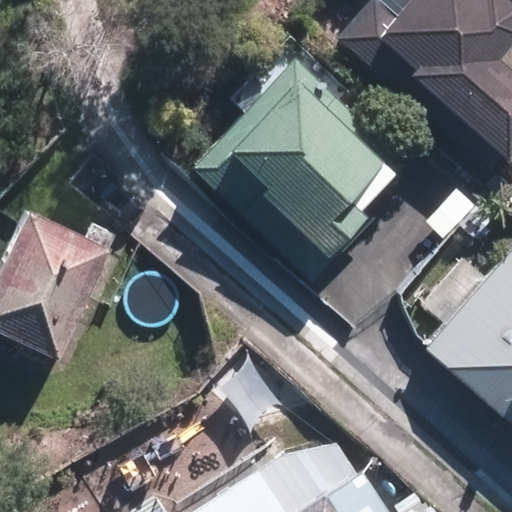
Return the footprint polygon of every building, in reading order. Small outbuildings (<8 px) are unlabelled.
[(507,12),(493,0),(397,0),(384,15),(367,0),(366,0),(330,41),(484,175),(511,143),(511,86),(488,65),(493,58),(507,39),(507,12)] [(400,166),(284,62),(183,174),(306,284),(323,266),(316,260),(400,166)] [(93,254),(9,215),(0,234),(0,344),(41,364),(93,254)] [(511,249),(510,247),(415,355),(511,438),(511,249)] [(378,511),(323,426),(187,511),(378,511)]
